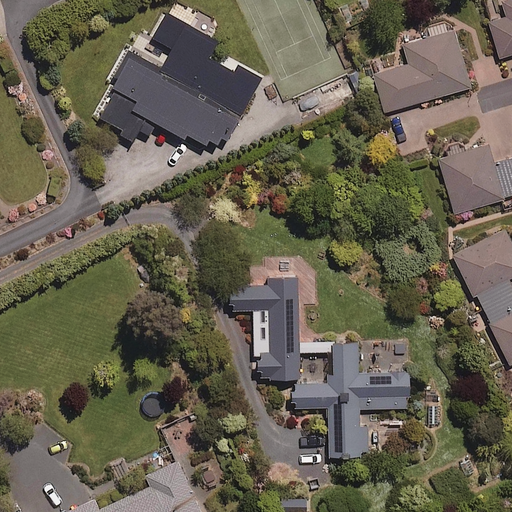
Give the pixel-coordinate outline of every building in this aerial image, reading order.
[(511,52),(511,0),(503,0),(502,0),(507,16),(489,21),(500,57),(511,52)] [(162,67),(128,48),(112,76),(119,80),(98,116),(123,130),(121,135),(131,141),(139,127),(150,134),(157,122),(183,136),(185,132),(220,151),(261,76),(237,63),(233,70),(208,56),(217,40),(166,12),(152,37),(172,48),(162,67)] [(470,86),(454,30),(404,44),(409,62),(375,72),(386,111),(470,86)] [(455,212),(511,195),(511,157),(493,163),(487,143),(438,158),(455,212)] [(511,286),(508,278),(511,275),(511,242),(506,230),(453,254),(472,295),(477,293),(491,323),(488,324),(507,364),(511,361),(511,286)] [(301,351),(300,340),(299,277),(266,277),(266,287),(232,288),(233,311),(253,310),(254,378),(301,377),(301,352),(301,351)] [(333,340),(333,350),(333,383),(294,384),(294,407),(328,407),(329,455),(368,455),(368,427),(360,427),(359,407),(408,407),(407,372),(358,373),(358,340),(333,340)] [(333,350),(333,340),(300,340),(301,351),(333,350)] [(401,427),(379,428),(379,452),(402,451),(401,427)] [(202,511),(179,460),(151,473),(156,485),(100,510),(95,499),(65,511),(202,511)] [(306,497),(280,499),(280,511),(292,511),(307,511),(306,497)]
